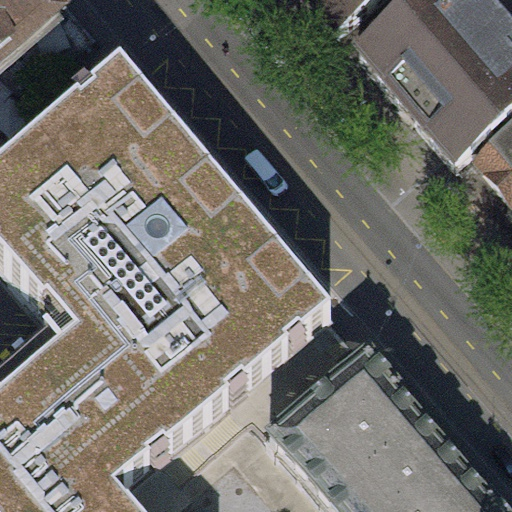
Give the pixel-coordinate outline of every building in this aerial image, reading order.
[(53,0),(0,0),(0,73),(68,16),(53,0)] [(306,0),(311,5),(343,42),(392,0),(306,0)] [(451,0),(435,0),(361,62),(409,119),(426,138),(459,177),(511,132),(511,71),(506,64),(511,59),(511,49),(491,25),(480,33),(451,0)] [(325,336),(334,329),(313,305),(220,197),(130,90),(123,82),(116,88),(107,95),(0,186),(0,277),(60,348),(0,398),(0,511),(117,511),(188,453),(237,411),(285,370),(325,336)] [(511,141),(478,169),(511,210),(511,141)] [(502,511),(372,359),(349,376),(353,382),(268,452),(319,511),(502,511)]
